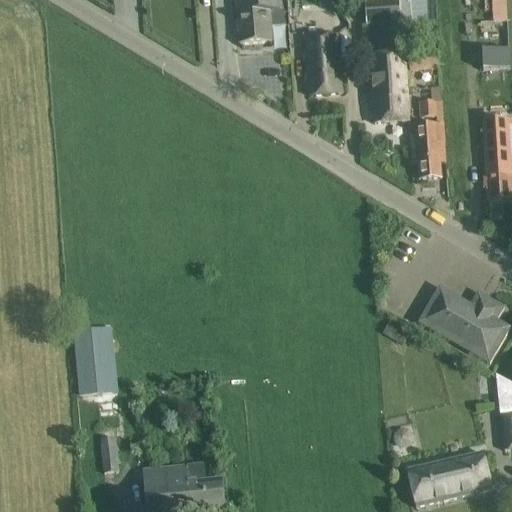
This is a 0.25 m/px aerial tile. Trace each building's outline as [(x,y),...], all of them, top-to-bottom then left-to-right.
[(285,28),(284,10),(282,10),(280,0),(235,0),(239,46),(272,44),(271,29),(285,28)] [(403,24),(401,0),(364,0),(367,26),(403,24)] [(341,95),(340,75),(337,36),(305,39),(308,78),(310,98),(341,95)] [(482,53),(483,72),(509,70),(508,51),(482,53)] [(409,123),(407,103),(406,80),(410,79),(409,72),(405,72),(404,56),(370,58),(374,125),(409,123)] [(440,59),(431,59),(432,68),(441,68),(440,59)] [(432,104),(421,104),(422,121),(442,120),(441,103),(440,90),(431,91),(432,104)] [(487,190),(488,204),(511,202),(511,193),(511,189),(511,188),(511,121),(483,123),(486,179),(483,179),(484,190),(487,190)] [(415,127),(408,127),(410,142),(416,142),(419,181),(441,180),(440,166),(445,165),(443,125),(423,126),(415,127)] [(418,325),(489,366),(511,330),(497,322),(504,309),(478,294),(470,306),(440,289),(418,325)] [(398,343),(407,328),(392,319),(383,335),(398,343)] [(80,396),(118,393),(112,329),(74,333),(80,396)] [(511,415),(501,417),(505,452),(511,451),(511,415)] [(396,435),(395,439),(395,443),(398,446),(402,447),(406,446),(409,444),(410,440),(409,436),(407,433),(403,432),(399,432),(396,435)] [(103,475),(117,474),(114,440),(100,441),(103,475)] [(407,473),(411,490),(416,510),(492,492),(483,455),(407,473)] [(222,483),(207,485),(205,466),(187,468),(144,472),(147,511),(218,511),(224,511),(222,483)]
